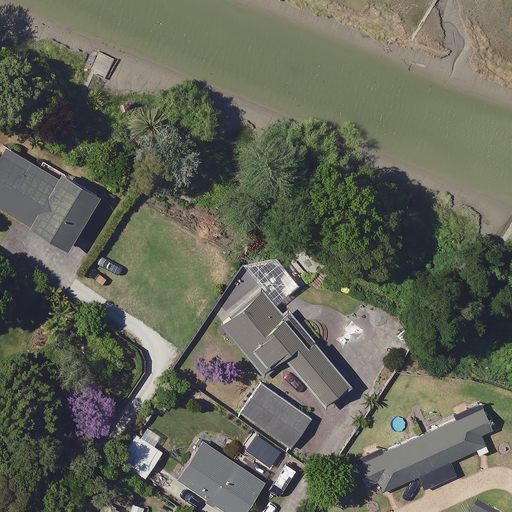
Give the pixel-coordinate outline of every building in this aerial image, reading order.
[(52,178),(4,147),(0,152),(0,208),(63,248),(95,198),(55,173),(52,178)] [(262,378),(281,362),(320,408),(348,384),(262,284),(216,324),(262,378)] [(308,418),(259,384),(241,410),(289,444),(308,418)] [(491,428),(481,406),(356,463),(370,494),(416,472),(423,487),(452,474),(446,460),(473,448),(476,454),(485,449),(478,434),(491,428)] [(161,451),(134,433),(117,458),(144,476),(161,451)] [(247,471),(200,440),(176,477),(229,511),(241,511),(271,466),(257,456),(247,471)]
